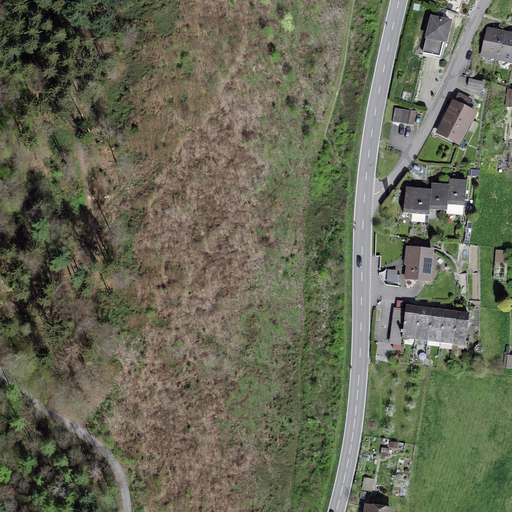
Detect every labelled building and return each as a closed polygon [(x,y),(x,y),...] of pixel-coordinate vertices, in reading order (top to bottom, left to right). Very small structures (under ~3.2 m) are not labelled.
[(432,20),(425,47),(423,54),(439,58),(440,51),(444,52),(451,25),(432,20)] [(503,33),(488,30),(482,56),(496,60),(503,33)] [(496,60),(511,64),(511,62),(511,35),(503,33),(496,60)] [(483,84),(469,80),(467,88),(481,91),(483,84)] [(474,114),(467,110),(471,103),(460,97),(455,106),(453,105),(438,134),(458,145),(474,114)] [(392,124),(413,127),(416,113),(395,109),(392,124)] [(412,166),(412,177),(426,177),(427,167),(412,166)] [(447,214),(464,216),(467,184),(450,182),(450,187),(447,212),(447,214)] [(430,211),(447,212),(450,187),(433,186),(432,192),(430,211)] [(403,215),(429,217),(430,211),(432,192),(405,190),(403,215)] [(409,248),(406,279),(429,281),(432,251),(409,248)] [(497,250),(497,262),(505,262),(505,250),(497,250)] [(389,270),(387,282),(395,283),(396,271),(389,270)] [(406,310),(403,334),(415,336),(419,309),(406,307),(406,310)] [(390,344),(401,345),(403,334),(406,310),(394,308),(390,344)] [(419,309),(415,336),(428,338),(431,310),(419,309)] [(431,310),(428,338),(440,339),(444,312),(431,310)] [(439,347),(452,348),(453,341),(456,313),(444,312),(440,339),(439,347)] [(466,343),(469,315),(456,313),(453,341),(466,343)]
